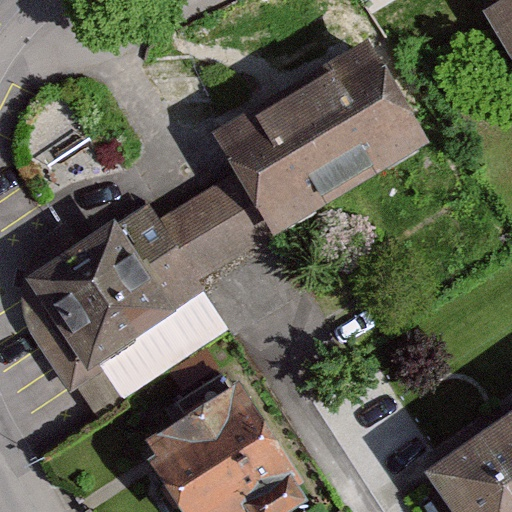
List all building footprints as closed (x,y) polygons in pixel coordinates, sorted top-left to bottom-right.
[(511,14),(497,23),(511,48),(511,14)] [(433,145),(377,55),(227,146),(246,177),(282,237),(433,145)] [(82,249),(69,227),(42,244),(29,268),(21,289),(28,332),(69,399),(107,376),(103,370),(178,325),(173,316),(205,297),(199,287),(282,237),(246,177),(163,227),(151,207),(82,249)] [(251,393),(156,455),(193,511),(311,511),(324,504),(251,393)] [(511,511),(511,427),(433,484),(453,511),(511,511)]
